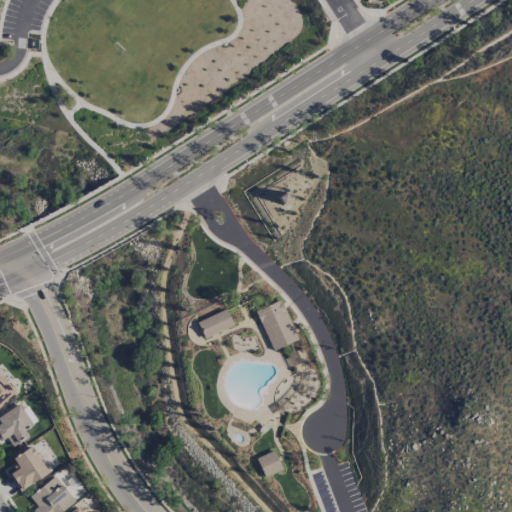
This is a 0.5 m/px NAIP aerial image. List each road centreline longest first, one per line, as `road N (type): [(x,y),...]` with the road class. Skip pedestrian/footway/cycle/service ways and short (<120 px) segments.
road 1 (secondary): [(25,269),(197,176),(468,0)]
road 2 (secondary): [(424,0),(16,249)]
road 3 (residential): [(145,511),(103,448),(25,269)]
